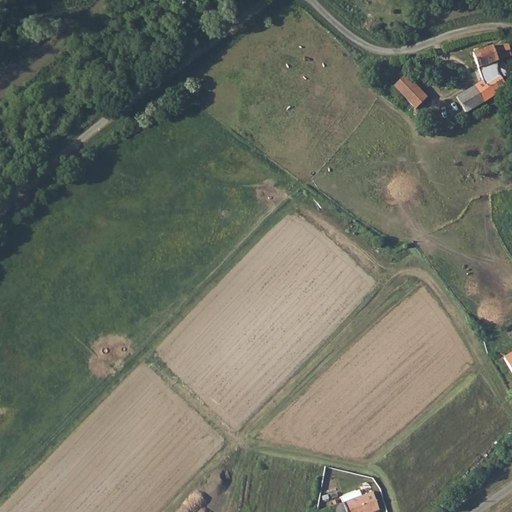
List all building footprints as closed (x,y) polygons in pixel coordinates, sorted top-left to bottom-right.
[(494,45),(473,53),(478,68),(511,54),(511,51),(508,42),(494,45)] [(507,87),(497,72),(455,97),(464,113),(507,87)] [(405,75),(394,86),(404,97),(425,119),(448,95),(438,85),(427,96),(405,75)] [(343,502),(362,496),(359,488),(340,494),(343,502)] [(343,502),(347,511),(374,511),(381,510),(376,491),(362,496),(343,502)] [(347,511),(343,502),(330,506),(332,511),(347,511)]
